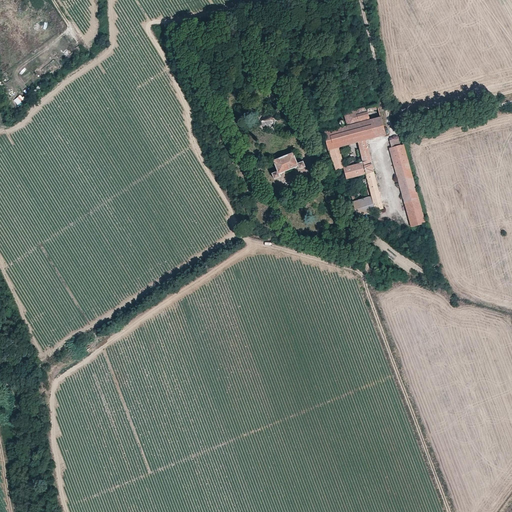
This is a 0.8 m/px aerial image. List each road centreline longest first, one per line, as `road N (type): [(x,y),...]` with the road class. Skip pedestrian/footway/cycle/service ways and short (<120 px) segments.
road 1 (track): [(450,511),(349,242)]
road 2 (track): [(394,133),(360,0)]
road 3 (track): [(394,133),(511,102)]
